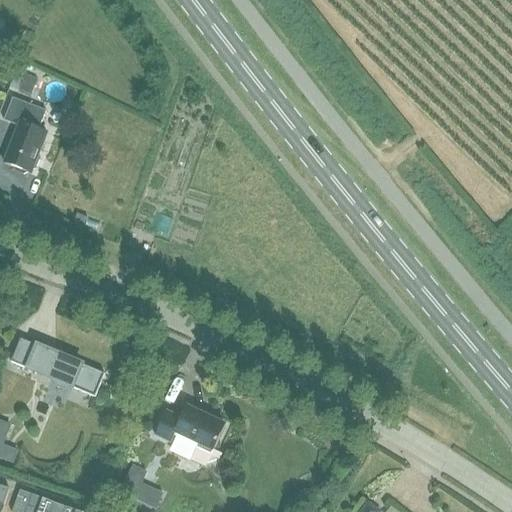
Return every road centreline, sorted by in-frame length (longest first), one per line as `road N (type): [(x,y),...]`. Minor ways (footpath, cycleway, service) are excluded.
road 1 (unclassified): [(0,254),(138,302),(320,388),(511,504)]
road 2 (primary): [(511,383),(193,0)]
road 3 (unclassified): [(511,331),(330,116),(244,0)]
